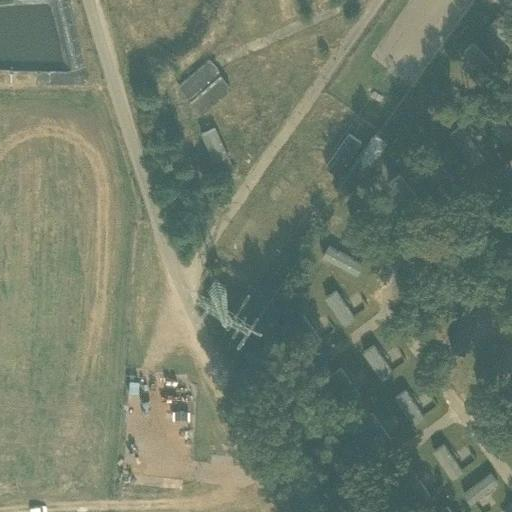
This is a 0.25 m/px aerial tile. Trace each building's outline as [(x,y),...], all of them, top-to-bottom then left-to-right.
[(277,0),(288,21),(301,15),(293,0),(277,0)] [(287,61),(325,43),(318,28),(280,46),(287,61)] [(474,109),(496,145),(511,135),(511,130),(492,98),(474,109)] [(297,141),(314,152),(337,119),(321,107),(297,141)] [(213,161),(229,154),(217,124),(200,131),(213,161)] [(370,129),(363,141),(344,130),(322,166),(336,174),(341,165),(361,177),(384,137),(370,129)] [(259,194),(273,206),(299,174),(285,162),(259,194)] [(239,260),(261,224),(244,214),(222,249),(239,260)] [(277,240),(249,267),(259,277),(287,250),(277,240)] [(358,274),(364,260),(324,241),(318,256),(358,274)] [(333,288),(322,297),(343,323),(355,314),(333,288)] [(418,313),(435,318),(441,294),(425,289),(418,313)] [(466,335),(454,330),(446,347),(458,352),(466,335)] [(378,381),(392,371),(372,342),(358,351),(378,381)] [(503,407),(511,407),(511,383),(507,383),(503,407)] [(388,434),(423,414),(408,388),(373,408),(388,434)] [(424,495),(463,470),(441,437),(403,462),(424,495)] [(467,498),(499,486),(493,471),(461,484),(467,498)]
